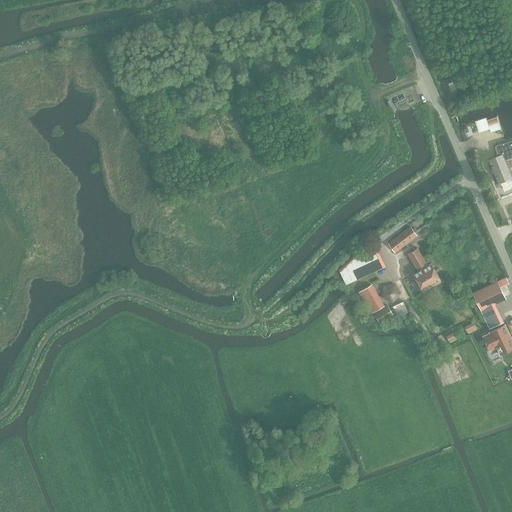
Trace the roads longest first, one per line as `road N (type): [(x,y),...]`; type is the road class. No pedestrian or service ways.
road 1 (unclassified): [(511,271),(395,0)]
road 2 (track): [(252,316),(248,282),(379,150),(383,128),(374,97)]
